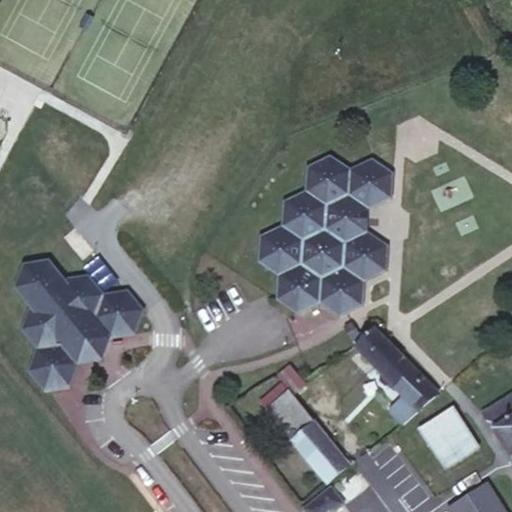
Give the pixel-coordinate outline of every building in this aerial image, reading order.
[(343,268),(346,244),(367,234),(367,209),(391,199),(393,174),(371,160),(350,170),(329,157),(307,168),(306,192),(284,202),(282,226),(261,237),(259,263),(279,277),(277,300),(298,314),(319,303),(340,317),(363,306),(363,281),(343,268)] [(386,271),(387,247),(367,234),(346,244),(343,268),(363,281),(386,271)] [(134,335),(143,312),(127,293),(103,296),(86,278),(63,281),(48,262),(23,266),(15,289),(29,307),(20,331),(35,349),(28,373),(44,392),(70,387),(80,359),(98,357),(104,340),(134,335)] [(437,393),(374,329),(353,348),(401,395),(417,410),(417,409),(437,393)] [(350,466),(289,392),(267,410),(328,484),(350,466)] [(417,410),(401,395),(388,408),(388,413),(399,424),(417,410)] [(511,395),(483,414),(511,459),(511,395)] [(443,470),(480,447),(454,406),(417,429),(443,470)] [(502,511),(486,486),(449,509),(450,511),(502,511)] [(304,511),(334,511),(344,504),(331,488),(303,510),(304,511)]
